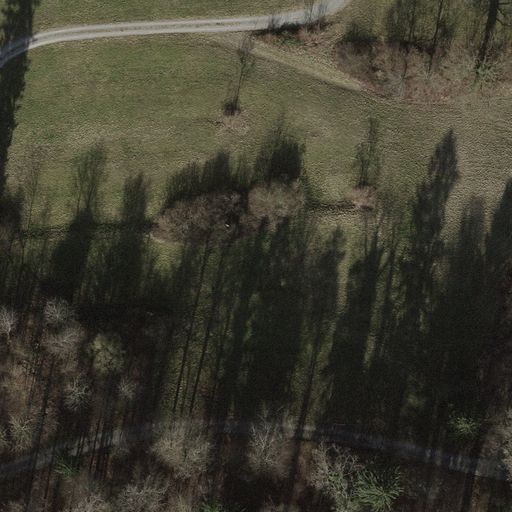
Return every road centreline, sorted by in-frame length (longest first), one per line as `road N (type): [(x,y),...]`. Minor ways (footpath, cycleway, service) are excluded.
road 1 (track): [(0,475),(135,430),(195,424),(319,431),(511,474)]
road 2 (track): [(0,63),(22,47),(70,38),(305,20),(336,0)]
